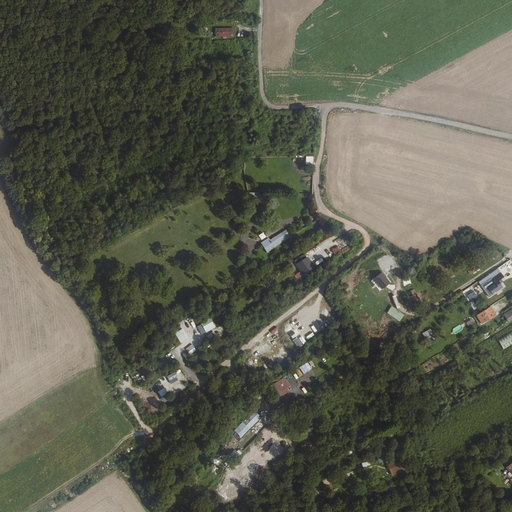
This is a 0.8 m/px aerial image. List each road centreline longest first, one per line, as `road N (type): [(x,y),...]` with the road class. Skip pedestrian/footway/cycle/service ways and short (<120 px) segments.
road 1 (track): [(144,438),(228,357),(366,247),(365,234),(320,203),(326,107)]
road 2 (track): [(148,433),(84,309),(29,243),(0,178)]
road 3 (track): [(326,107),(511,137)]
road 4 (track): [(228,357),(305,455),(332,511)]
